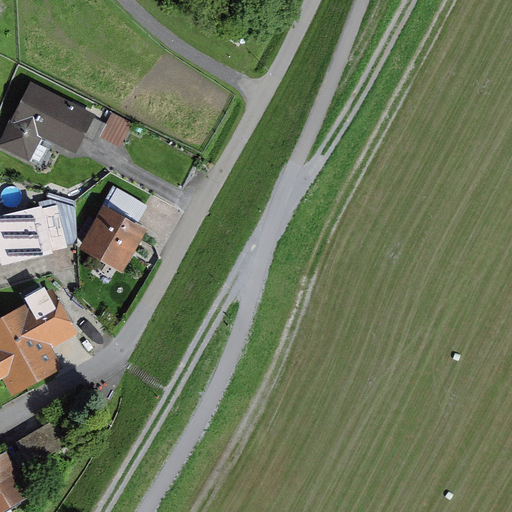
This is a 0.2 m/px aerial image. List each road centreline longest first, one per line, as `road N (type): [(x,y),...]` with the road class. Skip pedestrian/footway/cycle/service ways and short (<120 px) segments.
road 1 (track): [(455,0),(329,239),(268,402),(203,511)]
road 2 (residential): [(0,425),(108,366),(130,345),(317,0)]
road 3 (track): [(106,511),(276,227)]
road 4 (track): [(148,511),(242,342),(276,227)]
road 5 (track): [(414,0),(317,172),(276,227)]
road 6 (track): [(276,227),(367,0)]
